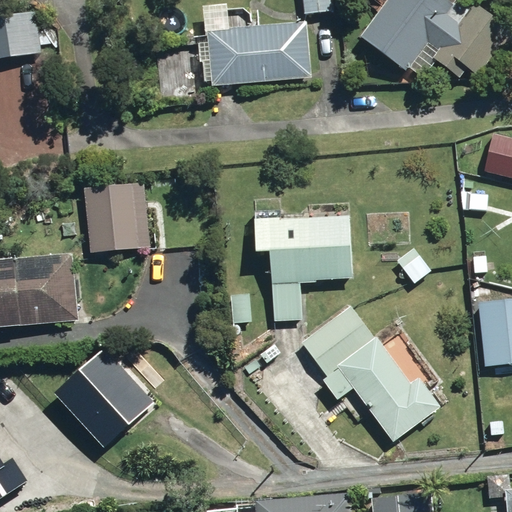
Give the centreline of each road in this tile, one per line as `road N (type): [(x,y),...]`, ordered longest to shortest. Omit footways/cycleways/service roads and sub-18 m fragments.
road 1 (unknown): [(511,93),(20,141)]
road 2 (unknown): [(511,436),(314,460),(91,459)]
